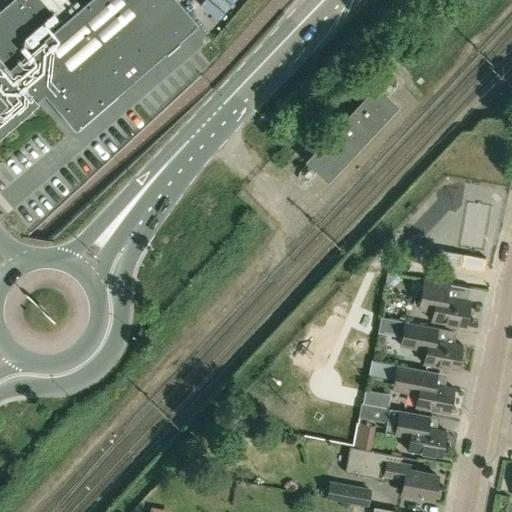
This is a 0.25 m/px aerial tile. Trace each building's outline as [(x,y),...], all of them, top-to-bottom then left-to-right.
[(197,24),(189,15),(175,0),(10,0),(0,9),(0,134),(37,102),(34,98),(42,91),(75,130),(197,24)] [(304,160),(327,181),(398,106),(378,88),(375,85),(304,160)] [(457,242),(466,241),(463,213),(445,215),(447,229),(436,230),(438,251),(457,248),(457,242)] [(465,325),(469,300),(445,296),(448,282),(424,278),(418,310),(432,313),(431,319),(465,325)] [(456,369),(461,343),(434,338),(436,327),(405,321),(400,344),(426,349),(423,363),(456,369)] [(369,375),(394,380),(397,365),(372,360),(369,375)] [(449,412),(454,387),(427,381),(429,369),(397,363),(397,365),(394,380),(393,389),(418,394),(416,406),(449,412)] [(430,415),(421,413),(368,403),(366,417),(387,421),(386,430),(388,433),(395,435),(410,438),(408,449),(442,455),(446,430),(428,426),(430,415)] [(352,436),(355,420),(342,417),(338,433),(352,436)] [(434,498),(438,474),(409,469),(410,463),(400,462),(401,455),(350,445),(345,471),(385,478),(385,475),(405,478),(402,492),(434,498)] [(331,481),(328,497),(367,505),(370,489),(331,481)]
